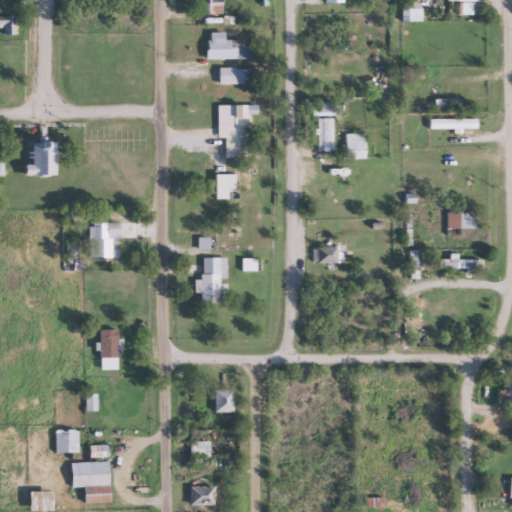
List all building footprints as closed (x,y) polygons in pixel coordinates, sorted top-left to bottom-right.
[(199,0),(220,0),(220,13),(199,13),(199,0)] [(0,16),(12,16),(12,34),(0,34),(0,16)] [(221,40),(243,40),(243,59),(204,59),(204,32),(221,32),(221,40)] [(0,48),(8,48),(8,61),(10,61),(10,95),(0,95),(0,48)] [(215,84),(215,68),(249,68),(249,84),(215,84)] [(463,107),(432,107),(432,99),(463,99),(463,107)] [(308,116),(308,101),(331,101),(331,116),(308,116)] [(221,157),(221,138),(213,138),(213,105),(249,105),(249,113),(246,113),(246,157),(221,157)] [(473,119),(473,128),(425,128),(425,119),(473,119)] [(342,158),(342,133),(361,133),(361,158),(342,158)] [(51,176),(21,176),(21,165),(29,165),(29,142),(51,142),(51,176)] [(339,200),(339,188),(350,188),(350,200),(339,200)] [(472,212),(472,228),(455,228),(455,232),(443,232),(443,212),(472,212)] [(90,257),(90,222),(121,222),(121,237),(116,237),(116,257),(90,257)] [(331,247),(331,242),(342,242),(342,264),(309,264),(309,247),(331,247)] [(197,304),(197,292),(191,292),(191,280),(198,280),(198,257),(222,257),(223,281),(219,281),(219,304),(197,304)] [(478,259),(478,269),(435,269),(435,259),(478,259)] [(409,331),(408,322),(422,321),(422,331),(409,331)] [(114,370),(97,370),(97,329),(114,329),(114,370)] [(511,413),(504,413),(504,399),(499,399),(499,385),(511,385),(511,413)] [(229,412),(210,412),(210,390),(229,390),(229,412)] [(74,429),(74,452),(51,452),(51,429),(74,429)] [(186,456),(186,440),(205,440),(205,456),(186,456)] [(106,502),(81,502),(81,487),(67,487),(67,462),(106,462),(106,502)] [(185,486),(210,486),(210,505),(185,505),(185,486)] [(48,510),(26,510),(26,491),(48,491),(48,510)] [(511,503),(511,511),(490,509),(491,501),(511,503)]
